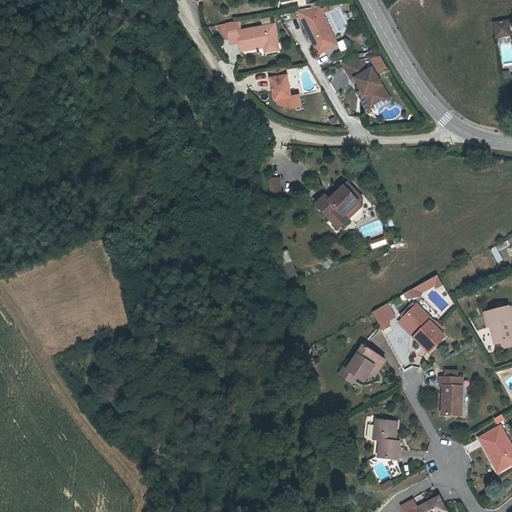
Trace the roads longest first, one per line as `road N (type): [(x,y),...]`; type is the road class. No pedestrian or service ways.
road 1 (unclassified): [(173,0),(252,112),(309,141),(359,139)]
road 2 (secondary): [(455,128),(404,69),(367,0)]
road 3 (residential): [(406,389),(477,511)]
